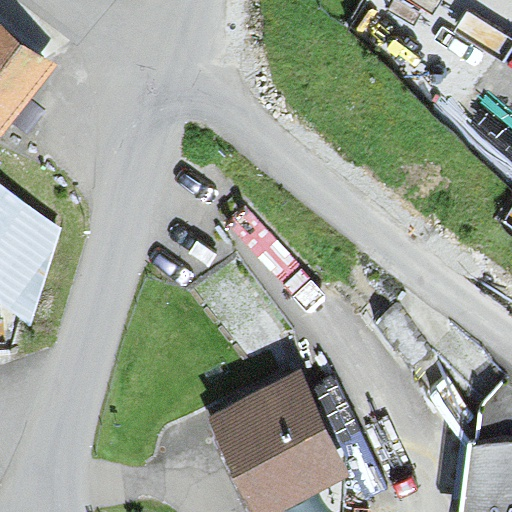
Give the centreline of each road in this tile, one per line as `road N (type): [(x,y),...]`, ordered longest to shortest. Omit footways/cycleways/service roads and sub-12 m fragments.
road 1 (unclassified): [(42,511),(58,433),(174,72)]
road 2 (residential): [(511,336),(174,72)]
road 3 (residential): [(73,0),(174,72)]
